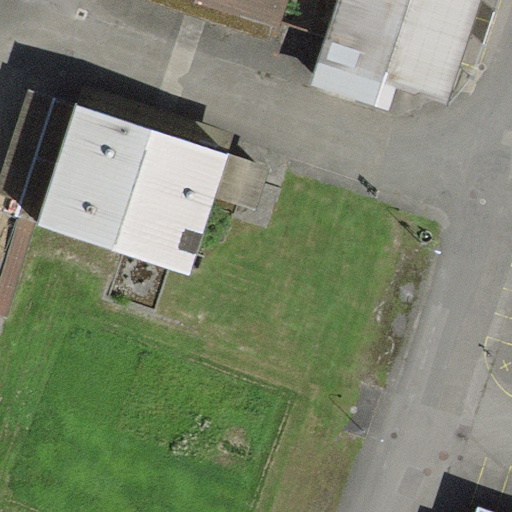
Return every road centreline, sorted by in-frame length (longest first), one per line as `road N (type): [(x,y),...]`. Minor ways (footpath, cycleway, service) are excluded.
road 1 (track): [(0,48),(40,47),(157,70),(481,179)]
road 2 (unclassified): [(511,84),(369,511)]
